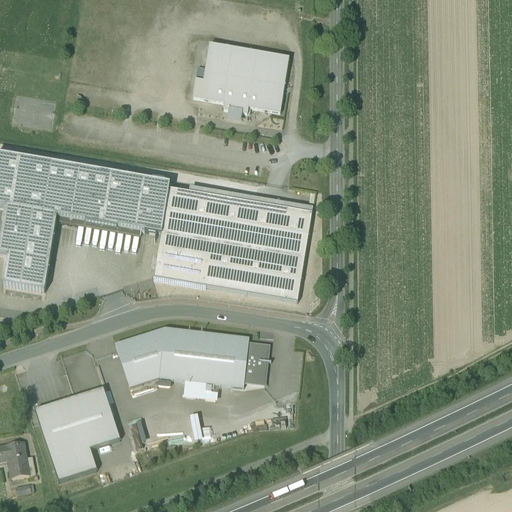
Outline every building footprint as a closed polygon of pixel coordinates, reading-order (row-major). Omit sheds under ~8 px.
[(209,49),(203,84),(196,83),(192,103),(225,108),(224,114),(229,115),(243,117),(249,118),(250,112),(282,117),(291,63),(209,49)] [(243,117),(229,115),(228,125),(241,127),(243,117)] [(171,188),(0,161),(0,215),(7,217),(0,260),(0,263),(10,265),(6,293),(46,300),(58,226),(163,242),(170,195),(171,188)] [(312,216),(170,195),(156,285),(297,306),(312,216)] [(165,334),(115,351),(130,395),(161,385),(245,394),(246,388),(250,347),(250,343),(165,334)] [(270,349),(250,347),(246,388),(266,391),(270,349)] [(104,395),(35,418),(58,488),(97,475),(90,454),(120,444),(104,395)] [(23,446),(5,449),(5,450),(0,450),(0,465),(8,464),(11,482),(29,479),(29,478),(35,477),(32,461),(26,462),(23,446)] [(31,487),(13,489),(13,498),(32,496),(31,487)]
